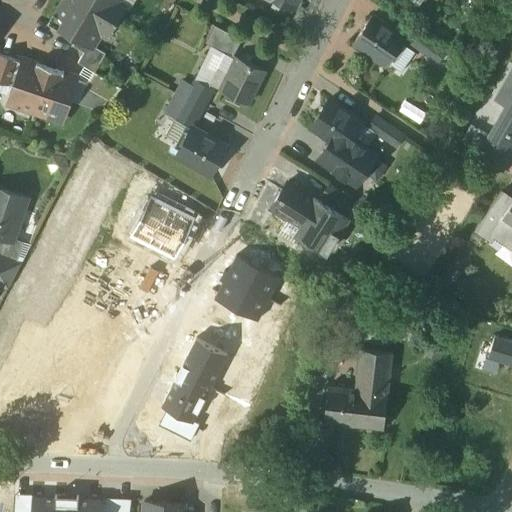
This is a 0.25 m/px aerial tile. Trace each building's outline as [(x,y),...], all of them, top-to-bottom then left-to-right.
[(65,0),(52,24),(67,33),(77,39),(92,48),(93,47),(100,35),(106,38),(125,6),(119,3),(120,0),(65,0)] [(299,0),(273,0),(294,11),(299,0)] [(405,39),(372,16),(353,44),(386,67),(405,39)] [(242,40),(214,25),(206,39),(233,54),(233,55),(234,56),(242,40)] [(446,53),(418,34),(411,45),(439,64),(446,53)] [(92,48),(77,39),(73,47),(84,53),(78,63),(94,73),(106,54),(93,47),(92,48)] [(23,63),(0,54),(0,82),(14,87),(23,63)] [(265,71),(237,58),(228,76),(218,70),(210,86),(248,104),(265,71)] [(36,65),(23,61),(14,87),(9,103),(35,112),(51,68),(49,68),(37,64),(36,65)] [(52,69),(51,68),(35,112),(62,121),(77,79),(64,74),(64,73),(52,69)] [(122,89),(94,73),(84,89),(109,104),(122,89)] [(511,73),(498,99),(509,105),(490,137),(490,138),(503,146),(511,150),(511,73)] [(214,91),(196,81),(193,86),(183,81),(176,94),(186,99),(204,109),(214,91)] [(186,99),(176,94),(170,105),(180,110),(186,99)] [(204,109),(186,99),(180,110),(198,120),(204,109)] [(363,123),(329,100),(311,128),(331,142),(344,151),(351,140),(363,123)] [(404,136),(376,118),(369,129),(396,147),(404,136)] [(490,137),(471,126),(462,142),(495,161),(503,146),(490,138),(490,137)] [(227,146),(192,127),(176,156),(212,176),(227,146)] [(376,157),(351,140),(344,151),(331,142),(319,160),(357,185),(376,157)] [(320,204),(288,184),(272,209),(303,229),(320,204)] [(346,197),(329,185),(322,197),(339,208),(346,197)] [(27,200),(0,190),(0,236),(13,241),(14,239),(27,200)] [(511,199),(501,192),(476,230),(492,241),(500,230),(511,238),(511,199)] [(367,209),(346,197),(339,208),(360,221),(367,209)] [(394,208),(384,201),(377,212),(387,218),(394,208)] [(347,221),(320,204),(303,229),(299,236),(320,249),(321,248),(317,246),(327,230),(337,237),(347,221)] [(13,241),(0,236),(0,256),(17,262),(24,243),(14,239),(13,241)] [(17,262),(0,256),(0,280),(10,284),(8,288),(9,289),(22,264),(17,262)] [(418,308),(364,293),(357,316),(411,331),(418,308)] [(448,332),(433,327),(424,354),(439,359),(448,332)] [(511,341),(495,336),(488,359),(511,366),(511,341)] [(392,353),(360,349),(356,390),(328,387),(324,423),(384,430),(392,353)] [(32,511),(54,511),(56,497),(33,496),(32,511)] [(56,497),(54,511),(80,511),(81,498),(56,497)] [(81,498),(80,511),(101,511),(102,499),(81,498)] [(143,511),(183,511),(184,511),(184,503),(144,501),(143,511)]
